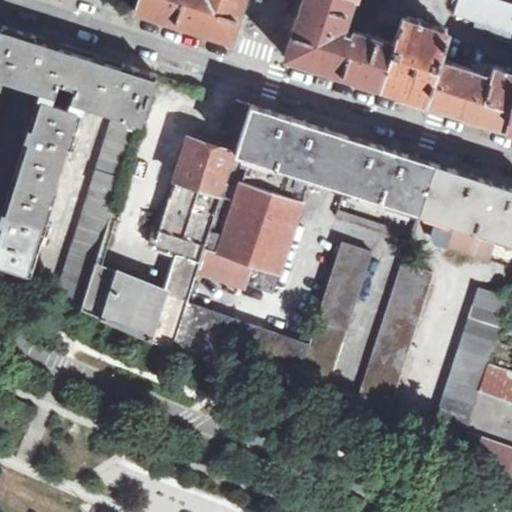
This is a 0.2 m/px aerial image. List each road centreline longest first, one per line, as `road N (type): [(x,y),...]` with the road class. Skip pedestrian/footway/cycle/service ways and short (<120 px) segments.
road 1 (residential): [(249,72),(511,158)]
road 2 (residential): [(27,0),(249,72)]
